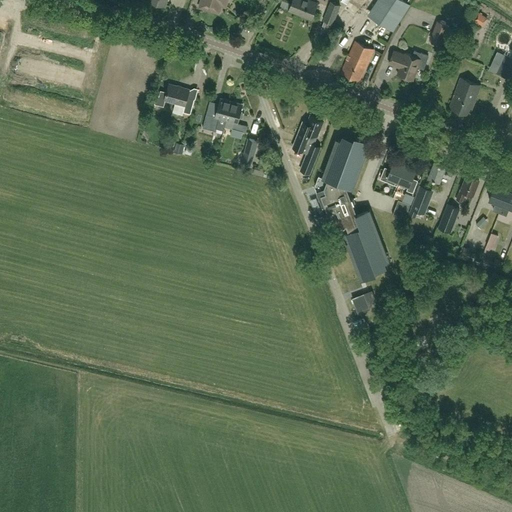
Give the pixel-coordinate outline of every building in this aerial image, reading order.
[(204,0),(202,8),(219,13),(221,5),(226,6),(227,0),(204,0)] [(312,18),(318,3),(310,0),(293,0),(289,9),(312,18)] [(395,30),(410,3),(404,0),(382,0),(373,17),(395,30)] [(333,24),(341,5),(331,1),(323,20),(333,24)] [(488,18),(478,12),(473,20),(483,26),(488,18)] [(449,25),(438,21),(431,39),(442,44),(449,25)] [(359,81),(374,49),(355,40),(341,72),(359,81)] [(415,51),(413,55),(406,52),(405,54),(394,50),(389,63),(396,66),(397,65),(401,66),(398,74),(413,80),(418,66),(424,68),(428,56),(415,51)] [(511,58),(505,55),(496,73),(511,80),(511,58)] [(440,69),(445,75),(450,71),(445,65),(440,69)] [(481,85),(461,77),(449,107),(470,115),(481,85)] [(191,113),(195,99),(188,97),(190,89),(169,83),(167,92),(163,91),(161,92),(160,96),(158,95),(156,101),(157,103),(162,105),(164,103),(165,99),(185,105),(184,111),(191,113)] [(225,126),(232,101),(221,97),(216,116),(207,114),(203,127),(216,131),(217,127),(224,129),(225,126)] [(248,125),(238,123),(243,104),(232,101),(225,126),(246,131),(248,125)] [(301,129),(294,147),(305,151),(308,152),(302,170),(310,173),(321,145),(315,143),(324,120),(311,115),(308,123),(304,122),(301,129)] [(343,136),(341,140),(338,139),(324,178),(327,179),(324,188),(326,192),(321,194),(333,225),(341,221),(363,279),(375,274),(374,272),(386,267),(385,262),(388,261),(368,210),(358,214),(347,186),(352,188),(369,142),(357,137),(356,140),(343,136)] [(255,156),(254,155),(258,140),(249,138),(245,153),(243,152),(241,161),(252,164),(255,156)] [(385,167),(380,179),(397,185),(405,163),(394,159),(390,169),(385,167)] [(451,178),(454,171),(445,168),(446,166),(434,162),(428,178),(440,182),(442,175),(451,178)] [(405,163),(397,185),(398,183),(408,187),(407,190),(413,192),(418,180),(412,178),(416,168),(415,167),(416,165),(410,163),(409,165),(405,163)] [(473,195),(479,179),(467,174),(461,190),(460,189),(457,199),(462,201),(466,192),(473,195)] [(493,210),(500,212),(508,190),(494,185),(489,199),(496,202),(493,210)] [(417,196),(409,214),(415,217),(418,211),(420,212),(423,213),(428,200),(432,190),(429,189),(420,186),(417,196)] [(509,207),(511,207),(511,191),(508,190),(500,212),(506,214),(509,207)] [(405,219),(410,204),(398,199),(393,215),(405,219)] [(460,209),(448,205),(438,229),(450,233),(460,209)] [(480,220),(476,224),(481,229),(485,225),(480,220)] [(497,249),(501,235),(494,232),(489,246),(497,249)] [(473,260),(475,255),(469,252),(470,248),(462,245),(459,255),(473,260)] [(495,258),(492,268),(500,271),(504,262),(495,258)] [(364,293),(352,298),(358,313),(370,309),(375,297),(372,290),(364,293)] [(418,340),(421,349),(430,346),(427,337),(418,340)]
